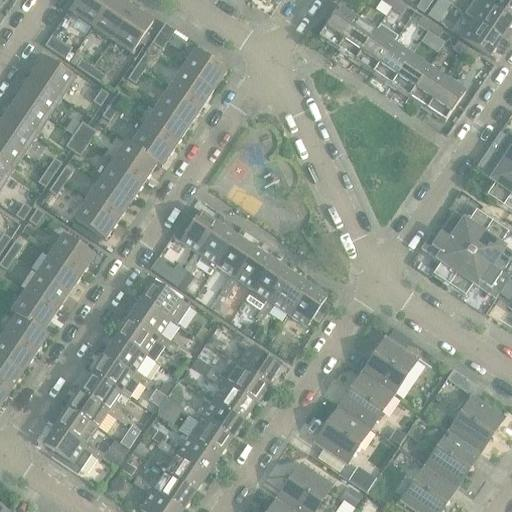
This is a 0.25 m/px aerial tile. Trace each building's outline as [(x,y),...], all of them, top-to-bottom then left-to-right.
[(82,0),(72,15),(92,29),(111,0),(82,0)] [(132,10),(117,0),(111,0),(92,29),(111,41),(132,10)] [(381,0),(380,2),(390,8),(395,1),(393,0),(381,0)] [(511,0),(485,0),(484,2),(511,21),(511,0)] [(406,8),(395,1),(390,8),(401,16),(406,8)] [(421,1),(416,9),(423,14),(429,6),(421,1)] [(511,23),(511,21),(484,2),(472,20),(501,40),(511,23)] [(317,39),(336,51),(356,20),(330,3),(323,14),(331,19),(317,39)] [(152,23),(132,10),(111,41),(131,55),(152,23)] [(431,10),(427,17),(436,23),(441,17),(431,10)] [(416,26),(426,33),(431,25),(421,18),(416,26)] [(356,20),(336,51),(354,63),(374,33),(356,20)] [(501,40),(472,20),(460,39),(488,58),(501,40)] [(174,31),(164,24),(151,44),(161,51),(174,31)] [(431,25),(426,33),(437,40),(442,32),(431,25)] [(374,33),(354,63),(372,75),(392,45),(374,33)] [(64,60),(71,50),(51,37),(44,47),(64,60)] [(452,50),(462,57),(467,50),(457,43),(452,50)] [(392,45),(372,75),(389,87),(410,57),(392,45)] [(477,57),(467,50),(462,57),(473,64),(477,57)] [(194,52),(181,70),(213,92),(225,73),(194,52)] [(143,56),(135,68),(142,73),(150,61),(143,56)] [(410,57),(389,87),(407,100),(428,69),(410,57)] [(43,59),(30,79),(61,100),(74,80),(43,59)] [(75,68),(87,76),(92,69),(80,61),(75,68)] [(134,85),(142,73),(135,68),(127,80),(134,85)] [(104,77),(92,69),(87,76),(100,85),(104,77)] [(428,69),(407,100),(425,112),(446,81),(428,69)] [(213,92),(181,70),(168,90),(199,111),(213,92)] [(30,79),(17,98),(48,119),(61,100),(30,79)] [(446,81),(425,112),(444,124),(464,94),(446,81)] [(199,111),(168,90),(155,109),(186,130),(199,111)] [(108,96),(100,91),(92,103),(99,108),(108,96)] [(118,94),(109,106),(117,111),(125,98),(118,94)] [(17,98),(4,117),(36,138),(48,119),(17,98)] [(109,123),(117,111),(109,106),(101,118),(109,123)] [(186,130),(155,109),(142,128),(174,149),(186,130)] [(4,117),(0,122),(0,141),(23,157),(36,138),(4,117)] [(88,129),(81,124),(73,136),(80,141),(88,129)] [(142,128),(130,146),(129,148),(156,166),(160,169),(174,149),(142,128)] [(88,129),(80,141),(87,145),(95,133),(88,129)] [(499,133),(488,151),(511,167),(511,137),(507,134),(504,137),(499,133)] [(65,148),(72,153),(80,141),(73,136),(65,148)] [(0,141),(0,168),(10,176),(23,157),(0,141)] [(80,141),(72,153),(79,158),(87,145),(80,141)] [(129,148),(130,146),(125,143),(111,163),(143,184),(156,166),(129,148)] [(511,191),(511,167),(488,151),(476,167),(481,171),(479,174),(492,183),(484,196),(501,208),(511,191)] [(53,160),(45,172),(53,177),(61,165),(53,160)] [(143,184),(111,163),(99,182),(130,203),(143,184)] [(0,190),(10,176),(0,168),(0,190)] [(72,173),(64,168),(56,180),(63,185),(72,173)] [(44,189),(53,177),(45,172),(37,184),(44,189)] [(55,197),(63,185),(56,180),(48,192),(55,197)] [(130,203),(99,182),(86,201),(117,222),(130,203)] [(511,191),(501,208),(511,215),(511,191)] [(117,222),(86,201),(73,220),(104,241),(117,222)] [(22,222),(30,210),(23,205),(15,217),(22,222)] [(453,213),(439,234),(470,254),(492,221),(475,209),(466,222),(453,213)] [(43,215),(36,210),(28,222),(35,227),(43,215)] [(197,256),(217,226),(199,214),(196,219),(188,214),(171,238),(194,254),(197,256)] [(509,233),(492,221),(470,254),(500,275),(511,257),(511,253),(501,246),(509,233)] [(217,226),(197,256),(194,254),(188,262),(195,267),(209,276),(215,268),(235,238),(217,226)] [(470,254),(439,234),(435,240),(425,254),(439,263),(430,276),(447,287),(470,254)] [(2,235),(0,239),(0,251),(2,252),(10,240),(2,235)] [(62,236),(49,256),(80,277),(93,258),(62,236)] [(430,237),(420,251),(425,254),(435,240),(430,237)] [(253,251),(235,238),(215,268),(230,278),(233,280),(253,251)] [(14,242),(6,255),(13,260),(21,247),(14,242)] [(253,251),(233,280),(230,278),(224,286),(231,291),(237,283),(251,292),(271,263),(253,251)] [(508,280),(500,275),(470,254),(447,287),(464,299),(473,286),(494,300),(508,280)] [(0,268),(5,272),(13,260),(6,255),(0,263),(0,268)] [(80,277),(49,256),(36,275),(67,296),(80,277)] [(189,275),(195,267),(188,262),(183,271),(186,273),(189,275)] [(271,263),(251,292),(245,301),(260,311),(266,302),(269,304),(289,275),(271,263)] [(176,266),(166,281),(176,288),(186,273),(183,271),(176,266)] [(183,278),(176,288),(182,293),(192,277),(189,275),(186,273),(183,278)] [(67,296),(36,275),(23,294),(55,315),(67,296)] [(307,287),(289,275),(269,304),(266,302),(260,311),(266,315),(272,307),(287,316),(307,287)] [(511,282),(500,297),(504,300),(508,299),(511,293),(511,282)] [(192,307),(182,300),(180,303),(152,284),(139,302),(169,322),(177,328),(187,313),(192,307)] [(231,291),(224,286),(218,295),(225,300),(231,291)] [(307,287),(287,316),(301,326),(296,335),(302,339),(309,330),(306,328),(310,322),(322,305),(325,299),(307,287)] [(55,315),(23,294),(10,313),(15,317),(15,316),(42,334),(55,315)] [(169,322),(139,302),(127,320),(157,340),(154,344),(163,349),(167,342),(159,337),(169,322)] [(322,305),(310,322),(317,327),(329,310),(322,305)] [(266,315),(260,311),(254,319),(261,324),(266,315)] [(47,337),(42,334),(15,316),(15,317),(2,335),(34,357),(47,337)] [(127,320),(115,338),(153,364),(163,349),(154,344),(157,340),(127,320)] [(34,357),(2,335),(0,338),(0,361),(21,376),(34,357)] [(153,364),(115,338),(103,356),(132,376),(130,379),(137,384),(139,385),(143,378),(153,364)] [(385,338),(360,374),(393,396),(417,360),(385,338)] [(238,347),(246,353),(236,368),(266,388),(278,369),(250,350),(252,347),(242,341),(238,347)] [(176,348),(167,342),(163,349),(172,355),(176,348)] [(130,379),(132,376),(103,356),(91,374),(120,394),(128,398),(137,384),(130,379)] [(21,376),(0,361),(0,389),(8,394),(21,376)] [(266,388),(236,368),(227,362),(218,377),(226,382),(224,386),(254,406),(266,388)] [(205,377),(213,383),(218,377),(209,371),(205,377)] [(452,371),(448,381),(466,389),(471,379),(452,371)] [(120,394),(91,374),(79,392),(108,412),(106,415),(115,421),(119,414),(110,408),(120,394)] [(360,374),(337,409),(369,431),(393,396),(360,374)] [(254,406),(224,386),(226,382),(218,377),(213,383),(222,389),(212,403),(242,423),(254,406)] [(152,384),(143,378),(139,385),(147,391),(152,384)] [(152,385),(152,408),(180,408),(180,385),(152,385)] [(0,406),(8,394),(0,389),(0,406)] [(79,392),(67,409),(96,430),(106,415),(108,412),(79,392)] [(471,397),(447,433),(480,455),(504,419),(471,397)] [(212,403),(202,418),(200,421),(230,441),(242,423),(212,403)] [(181,413),(189,419),(194,412),(185,406),(181,413)] [(86,444),(96,430),(67,409),(55,427),(84,447),(82,451),(90,456),(91,456),(95,450),(86,444)] [(345,467),(369,431),(337,409),(313,445),(322,451),(343,466),(345,467)] [(230,441),(200,421),(202,418),(194,412),(189,419),(198,425),(188,439),(218,459),(230,441)] [(128,420),(119,414),(115,421),(123,427),(128,420)] [(84,447),(55,427),(42,446),(53,454),(80,472),(90,456),(82,451),(84,447)] [(480,455),(447,433),(424,468),(456,490),(480,455)] [(126,437),(119,445),(128,451),(134,442),(126,437)] [(188,439),(178,454),(176,457),(205,477),(218,459),(188,439)] [(156,449),(165,455),(170,448),(161,442),(156,449)] [(205,477),(176,457),(178,454),(170,448),(165,455),(174,461),(164,475),(194,495),(205,477)] [(104,456),(95,450),(91,456),(99,462),(104,456)] [(343,466),(322,451),(316,459),(338,473),(343,466)] [(80,472),(53,454),(50,459),(77,476),(80,472)] [(299,465),(275,501),(291,511),(314,511),(332,487),(299,465)] [(441,511),(456,490),(424,468),(399,504),(411,511),(441,511)] [(164,475),(154,490),(152,493),(179,511),(181,511),(194,495),(164,475)] [(132,485),(141,490),(145,484),(137,478),(132,485)] [(179,511),(152,493),(154,490),(145,484),(141,490),(149,496),(139,511),(179,511)] [(344,500),(336,511),(351,511),(354,506),(344,500)] [(291,511),(275,501),(267,511),(291,511)]
